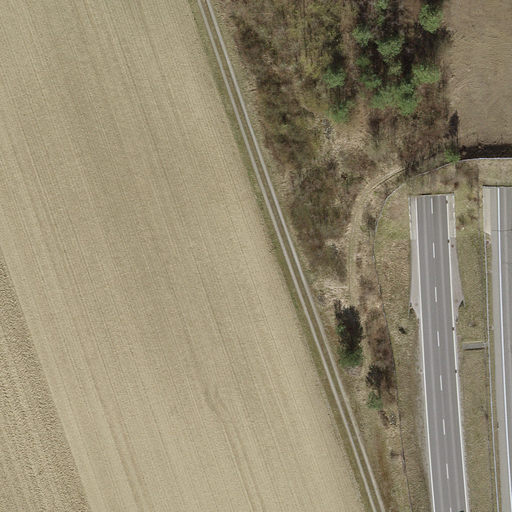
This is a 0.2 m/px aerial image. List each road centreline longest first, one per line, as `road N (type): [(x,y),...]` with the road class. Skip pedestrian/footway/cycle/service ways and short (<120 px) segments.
road 1 (track): [(204,0),(376,511)]
road 2 (primary): [(451,511),(429,0)]
road 3 (trunk): [(508,0),(511,282)]
